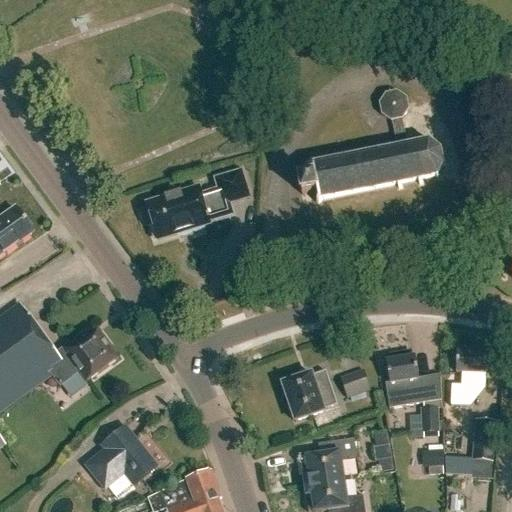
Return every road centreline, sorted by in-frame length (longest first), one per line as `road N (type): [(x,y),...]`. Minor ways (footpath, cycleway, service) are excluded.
road 1 (residential): [(181,354),(360,306),(458,307),(511,321)]
road 2 (unclassified): [(181,354),(0,115)]
road 3 (unclassified): [(249,511),(218,422),(181,354)]
